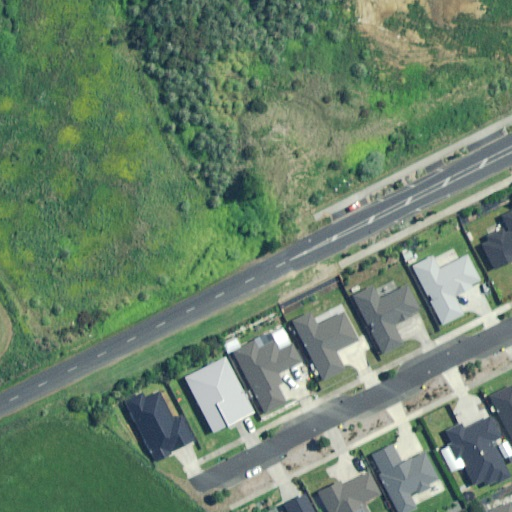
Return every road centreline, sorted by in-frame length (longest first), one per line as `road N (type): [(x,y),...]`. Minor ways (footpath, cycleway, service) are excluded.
road 1 (tertiary): [(0,404),(511,148)]
road 2 (residential): [(193,486),(511,327)]
